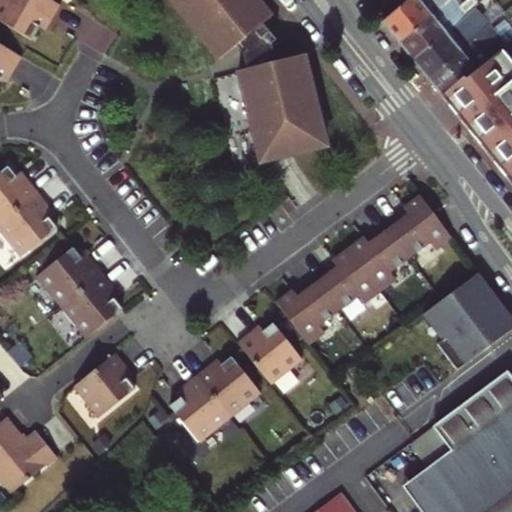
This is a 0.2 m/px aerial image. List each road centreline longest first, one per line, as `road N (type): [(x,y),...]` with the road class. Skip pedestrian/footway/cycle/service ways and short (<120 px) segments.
road 1 (residential): [(0,126),(47,127),(195,313),(419,142)]
road 2 (secondary): [(305,0),(419,142)]
road 3 (secondary): [(435,129),(336,0)]
road 4 (secondary): [(419,142),(511,271)]
road 5 (secondary): [(511,224),(435,129)]
